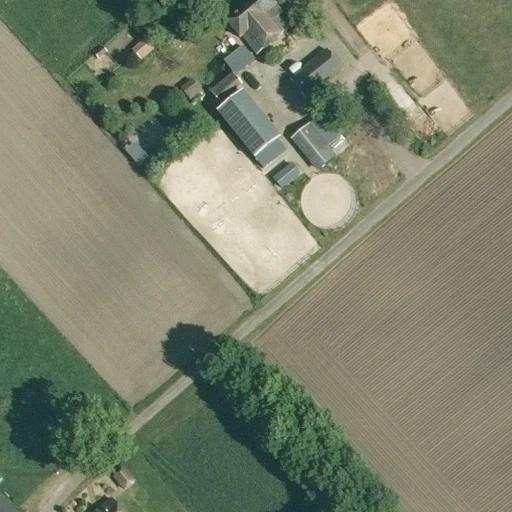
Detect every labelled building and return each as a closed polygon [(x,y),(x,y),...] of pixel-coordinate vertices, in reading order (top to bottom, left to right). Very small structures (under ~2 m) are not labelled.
[(242,37),(257,54),(289,28),(273,9),(276,6),(271,0),(252,0),(227,22),(241,38),(242,37)] [(138,19),(131,24),(144,39),(150,33),(138,19)] [(144,39),(131,51),(141,62),(154,50),(144,39)] [(103,49),(95,55),(99,60),(107,54),(103,49)] [(290,80),(306,100),(343,69),(327,49),(290,80)] [(243,72),(258,61),(250,51),(235,62),(243,72)] [(211,92),(220,103),(243,85),(234,73),(211,92)] [(192,83),(182,91),(188,99),(198,90),(192,83)] [(243,93),(217,113),(255,160),(281,140),(243,93)] [(295,140),(312,160),(328,147),(310,126),(295,140)] [(291,165),(283,171),(291,181),(299,175),(291,165)] [(312,182),(305,192),(321,202),(328,192),(312,182)] [(112,477),(124,491),(135,482),(125,469),(112,477)] [(120,511),(111,500),(95,511),(120,511)]
